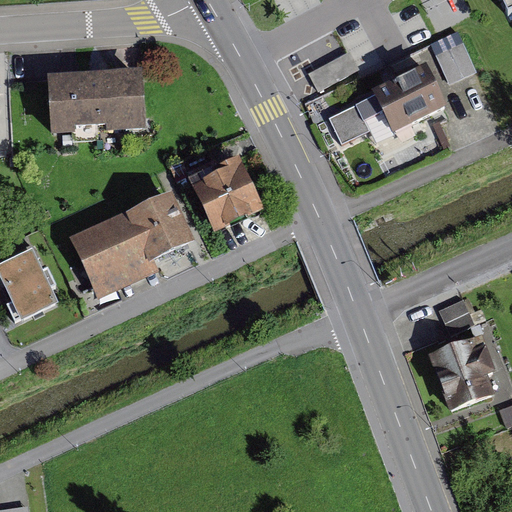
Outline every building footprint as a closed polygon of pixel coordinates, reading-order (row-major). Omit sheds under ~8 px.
[(511,0),(500,0),(511,24),(511,0)] [(456,44),(443,50),(453,72),(466,66),(456,44)] [(435,49),(418,57),(425,72),(443,64),(435,49)] [(432,73),(380,98),(399,138),(451,113),(432,73)] [(148,138),(145,79),(53,84),(56,142),(78,141),(77,135),(102,133),(103,150),(120,149),(119,140),(148,138)] [(214,169),(190,181),(219,239),(267,215),(243,165),(218,177),(214,169)] [(131,220),(154,270),(159,267),(199,248),(175,199),(131,220)] [(131,220),(77,246),(104,302),(163,274),(159,267),(154,270),(131,220)] [(14,310),(22,326),(65,305),(58,292),(66,288),(58,270),(49,274),(38,253),(7,269),(25,304),(14,310)] [(470,303),(445,313),(455,336),(479,326),(470,303)] [(501,375),(487,338),(433,357),(455,416),(500,399),(492,378),(501,375)]
